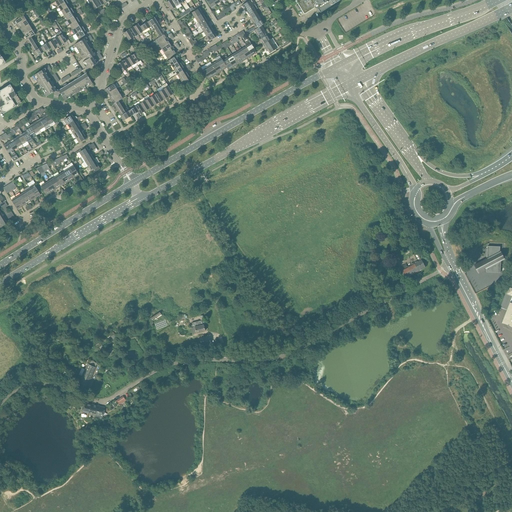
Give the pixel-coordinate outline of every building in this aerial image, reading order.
[(89,0),(94,9),(99,6),(95,0),(89,0)] [(169,7),(166,9),(168,11),(175,7),(171,0),(169,0),(166,2),(169,7)] [(255,4),(252,0),(249,0),(241,5),(244,10),(255,4)] [(295,0),(298,5),(296,6),(298,9),(299,10),(300,9),(304,14),(314,7),(314,8),(316,8),(317,8),(320,12),(339,0),(295,0)] [(68,3),(66,1),(58,6),(61,11),(70,5),(69,3),(68,3)] [(244,10),(242,12),(243,14),(246,12),(247,15),(255,10),(258,8),(255,4),(244,10)] [(70,5),(61,11),(64,15),(72,10),(71,8),(72,7),(70,5)] [(192,13),(195,18),(202,13),(199,8),(192,13)] [(74,12),(72,10),(64,15),(67,20),(76,14),(74,12)] [(250,19),(258,15),(255,10),(247,15),(250,19)] [(202,13),(195,18),(197,22),(205,17),(202,13)] [(77,17),(76,14),(67,20),(70,25),(78,19),(77,17)] [(16,24),(17,26),(26,20),(23,15),(15,21),(17,24),(16,24)] [(253,24),(261,19),(258,15),(250,19),(253,24)] [(147,22),(150,27),(152,25),(154,28),(159,25),(154,17),(147,22)] [(197,22),(196,23),(198,28),(200,27),(208,22),(205,17),(197,22)] [(78,19),(70,25),(73,29),(82,24),(80,21),(79,22),(78,19)] [(264,24),(261,19),(253,24),(255,26),(252,28),(254,30),(261,26),(264,24)] [(29,25),(26,20),(17,26),(18,28),(19,27),(21,30),(29,25)] [(142,31),(150,27),(147,22),(140,26),(142,31)] [(200,27),(203,32),(211,27),(208,22),(200,27)] [(83,26),(82,24),(73,29),(75,34),(84,29),(82,27),(83,26)] [(140,26),(138,24),(133,27),(138,34),(142,31),(140,26)] [(22,34),(23,35),(32,30),(29,25),(21,30),(23,33),(22,34)] [(162,29),(159,25),(154,28),(160,37),(164,35),(165,34),(163,32),(166,30),(164,28),(162,29)] [(256,35),(264,30),(261,26),(254,30),(256,35)] [(128,30),(133,37),(138,34),(133,27),(128,30)] [(203,32),(206,36),(214,31),(211,27),(203,32)] [(264,30),(257,35),(259,40),(267,35),(270,33),(267,28),(264,30)] [(75,34),(78,39),(88,33),(86,31),(85,31),(84,29),(75,34)] [(25,36),(26,39),(31,37),(35,34),(32,30),(23,35),(24,37),(25,36)] [(128,30),(124,33),(128,40),(133,37),(128,30)] [(56,34),(57,37),(62,44),(67,41),(60,31),(56,34)] [(206,36),(209,41),(217,36),(214,31),(206,36)] [(156,40),(153,42),(156,46),(158,44),(167,39),(166,37),(166,38),(164,35),(160,37),(155,39),(156,40)] [(262,44),(270,40),(267,35),(259,40),(262,44)] [(27,42),(24,44),(26,46),(29,45),(31,49),(36,46),(31,37),(26,39),(26,40),(27,42)] [(57,47),(62,44),(57,37),(52,40),(57,47)] [(270,40),(262,44),(265,49),(275,43),(272,38),(270,40)] [(84,39),(74,44),(83,58),(85,57),(87,59),(82,62),(87,69),(96,63),(92,57),(94,55),(89,47),(92,46),(90,42),(87,44),(84,39)] [(167,39),(158,44),(161,49),(170,44),(168,41),(168,40),(167,39)] [(51,47),(53,50),(57,47),(52,40),(48,43),(51,47)] [(48,43),(40,47),(44,52),(51,47),(48,43)] [(252,55),(256,53),(251,43),(246,46),(252,55)] [(278,48),(275,43),(265,49),(268,54),(278,48)] [(170,44),(161,49),(164,54),(173,48),(172,46),(171,47),(170,44)] [(36,57),(44,52),(40,47),(38,49),(36,46),(31,49),(36,57)] [(241,49),(247,58),(252,55),(246,46),(241,49)] [(173,48),(164,54),(167,58),(175,53),(174,50),(173,48)] [(237,52),(242,61),(247,58),(241,49),(237,52)] [(139,58),(136,52),(131,55),(136,63),(143,58),(142,56),(139,58)] [(232,55),(238,64),(242,61),(237,52),(232,55)] [(136,63),(131,55),(127,58),(131,66),(136,63)] [(228,70),(233,67),(227,58),(226,55),(221,58),(222,61),(227,68),(228,70)] [(227,58),(233,67),(238,64),(232,55),(227,58)] [(171,65),(179,61),(176,56),(168,60),(171,65)] [(131,66),(127,58),(122,61),(127,69),(131,66)] [(222,61),(221,58),(216,61),(222,70),(227,68),(222,61)] [(127,69),(122,61),(117,64),(122,72),(127,69)] [(182,65),(179,61),(171,65),(174,70),(182,65)] [(212,64),(217,73),(222,70),(216,61),(212,64)] [(207,67),(213,76),(217,73),(212,64),(207,67)] [(177,75),(185,70),(182,65),(174,70),(177,75)] [(73,76),(82,70),(80,67),(71,73),(73,76)] [(207,67),(202,70),(208,79),(213,76),(207,67)] [(57,91),(56,91),(52,85),(55,84),(53,80),(50,82),(42,70),(34,75),(37,79),(36,80),(39,85),(40,84),(46,93),(45,94),(46,96),(53,92),(54,94),(53,97),(54,97),(56,98),(57,91)] [(187,74),(185,70),(177,75),(180,79),(187,74)] [(64,88),(59,92),(57,91),(56,98),(57,98),(58,98),(59,94),(60,94),(64,101),(67,99),(66,98),(75,92),(76,93),(81,90),(80,89),(89,84),(90,85),(92,83),(87,74),(81,77),(80,75),(76,77),(78,80),(68,86),(66,83),(62,85),(64,88)] [(183,84),(190,79),(187,74),(180,79),(183,84)] [(21,102),(10,84),(0,90),(0,108),(3,113),(21,102)] [(114,84),(105,89),(104,90),(106,91),(108,94),(117,89),(114,84)] [(168,86),(163,89),(168,97),(173,94),(168,86)] [(109,98),(110,99),(119,93),(117,89),(108,94),(110,97),(109,98)] [(163,100),(168,97),(163,89),(159,92),(163,100)] [(159,103),(163,100),(159,92),(154,95),(159,103)] [(112,100),(114,103),(118,101),(122,98),(119,93),(110,99),(111,101),(112,100)] [(154,95),(149,98),(154,105),(159,103),(154,95)] [(148,96),(143,98),(144,101),(149,108),(154,105),(149,98),(148,96)] [(124,110),(118,101),(114,103),(113,104),(114,106),(112,108),(113,110),(116,109),(119,113),(124,110)] [(144,111),(149,108),(144,101),(140,104),(144,111)] [(138,102),(134,104),(135,107),(138,112),(140,114),(144,111),(140,104),(138,102)] [(131,116),(138,112),(135,107),(128,111),(131,116)] [(123,121),(131,116),(128,111),(125,113),(124,110),(119,113),(123,121)] [(44,114),(43,115),(50,127),(55,124),(54,123),(49,114),(45,116),(44,114)] [(44,127),(45,130),(50,127),(43,115),(39,117),(40,119),(39,119),(44,127)] [(67,124),(77,118),(76,117),(74,116),(73,117),(72,115),(64,119),(64,120),(64,121),(64,122),(65,124),(66,124),(67,124)] [(76,122),(79,120),(77,118),(67,124),(70,129),(78,124),(76,122)] [(39,130),(44,127),(39,119),(34,122),(39,130)] [(41,132),(39,130),(34,122),(30,125),(36,135),(41,132)] [(29,124),(28,123),(26,124),(27,127),(25,128),(32,138),(36,135),(30,125),(29,124)] [(73,134),(80,129),(83,127),(81,125),(79,126),(78,124),(70,129),(73,134)] [(33,140),(32,138),(25,128),(25,129),(23,130),(24,132),(22,133),(27,141),(28,143),(33,140)] [(73,134),(76,138),(83,134),(80,129),(73,134)] [(20,130),(17,132),(19,135),(17,136),(22,144),(27,141),(22,133),(20,130)] [(79,143),(89,137),(87,134),(85,136),(83,134),(76,138),(79,143)] [(17,147),(22,144),(17,136),(13,139),(17,147)] [(8,142),(13,150),(17,147),(13,139),(8,142)] [(8,153),(13,150),(8,142),(3,145),(8,153)] [(81,151),(76,154),(79,159),(79,158),(89,152),(88,150),(92,148),(90,145),(89,144),(86,146),(86,147),(81,151)] [(92,157),(89,152),(79,158),(82,163),(83,163),(92,157)] [(86,167),(88,166),(98,160),(96,157),(94,159),(92,157),(83,163),(86,167)] [(98,160),(88,166),(92,173),(100,169),(97,164),(99,162),(98,160)] [(72,163),(67,166),(68,169),(74,178),(77,176),(79,175),(72,163)] [(40,174),(44,171),(41,166),(36,169),(40,174)] [(68,169),(64,171),(69,181),(71,179),(74,178),(68,169)] [(69,181),(64,171),(59,174),(64,183),(67,181),(68,182),(69,181)] [(61,184),(64,183),(59,174),(54,177),(60,186),(62,185),(61,184)] [(54,177),(50,180),(56,189),(58,188),(58,187),(60,186),(54,177)] [(45,183),(51,192),(52,191),(53,191),(56,189),(50,180),(45,183)] [(11,182),(8,184),(11,190),(16,187),(13,181),(11,182)] [(51,192),(45,183),(40,186),(45,194),(48,192),(49,193),(51,192)] [(8,184),(3,187),(6,193),(11,190),(8,184)] [(34,184),(29,187),(30,189),(36,198),(40,195),(35,186),(34,184)] [(25,191),(30,200),(33,198),(34,199),(36,198),(30,189),(28,186),(24,189),(25,191)] [(30,200),(25,191),(21,194),(26,204),(28,202),(30,200)] [(26,204),(21,194),(16,197),(21,206),(24,204),(24,205),(26,204)] [(16,197),(11,200),(17,210),(19,208),(18,208),(21,206),(16,197)] [(487,258),(474,265),(475,265),(477,269),(479,273),(487,269),(487,272),(500,273),(501,261),(505,259),(501,252),(501,251),(500,252),(500,247),(488,246),(487,249),(487,254),(487,258)] [(400,267),(406,278),(426,267),(421,259),(407,267),(406,264),(400,267)] [(511,288),(508,287),(505,294),(500,308),(507,310),(510,302),(511,302),(511,288)] [(511,302),(510,302),(507,310),(502,323),(506,324),(510,326),(511,327),(511,302)] [(150,318),(152,321),(162,316),(160,313),(150,318)] [(201,320),(191,323),(193,328),(194,327),(196,334),(205,331),(203,325),(206,324),(207,324),(205,315),(201,316),(200,316),(201,320)] [(91,376),(97,363),(89,360),(82,376),(85,377),(86,374),(91,376)] [(85,377),(82,376),(77,389),(84,393),(91,376),(86,374),(85,377)] [(116,400),(116,401),(118,405),(126,400),(123,396),(116,400)] [(127,401),(120,405),(123,409),(129,405),(127,401)] [(88,413),(90,404),(83,403),(81,412),(88,413)] [(88,413),(96,415),(98,406),(90,404),(88,413)] [(98,406),(96,415),(102,416),(105,408),(98,406)]
